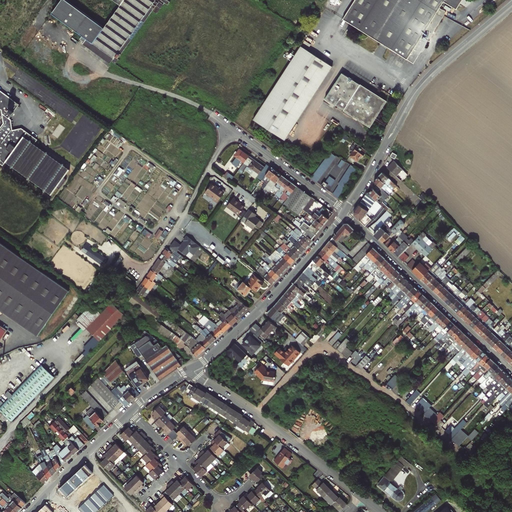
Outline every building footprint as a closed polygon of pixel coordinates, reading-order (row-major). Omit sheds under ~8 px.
[(61,0),(52,13),(87,40),(83,45),(108,64),(110,61),(114,64),(117,59),(155,7),(160,10),(164,3),(168,5),(171,0),(61,0)] [(451,6),(454,9),(460,0),(353,0),(342,18),(412,62),(445,11),(438,7),(439,5),(448,11),(451,6)] [(459,11),(472,0),(471,0),(461,0),(456,9),(459,11)] [(331,66),(299,46),(253,120),(285,140),(331,66)] [(347,77),(340,72),(334,82),(324,98),(335,105),(335,104),(370,125),(385,100),(351,79),(351,78),(347,76),(347,77)] [(0,162),(2,164),(5,161),(10,164),(11,164),(13,165),(12,166),(27,176),(27,175),(29,177),(43,187),(45,188),(45,189),(51,193),(56,185),(59,187),(66,178),(63,176),(69,168),(63,164),(63,165),(60,163),(61,163),(47,153),(44,152),(45,151),(33,143),(37,138),(8,118),(18,104),(0,91),(0,162)] [(58,137),(60,135),(59,135),(65,127),(60,124),(53,134),(58,137)] [(367,151),(357,144),(356,145),(354,144),(350,149),(354,152),(351,156),(358,160),(361,155),(363,157),(367,151)] [(244,163),(249,156),(240,149),(234,156),(237,159),(236,161),(239,164),(241,162),(244,163)] [(330,153),(311,178),(316,182),(335,156),(330,153)] [(244,163),(238,172),(242,174),(245,169),(252,174),(253,171),(258,175),(260,173),(264,167),(249,156),(244,163)] [(387,166),(396,175),(403,169),(395,159),(387,166)] [(264,167),(260,173),(265,177),(271,168),(266,164),(264,167)] [(357,169),(351,166),(338,185),(339,186),(333,195),(338,198),(357,169)] [(264,189),(267,185),(276,172),(271,168),(265,177),(262,181),(258,186),(263,190),(264,189)] [(250,176),(255,180),(258,175),(253,171),(252,174),(250,176)] [(227,172),(224,176),(231,181),(234,177),(227,172)] [(276,172),(267,185),(264,189),(269,193),(271,189),(281,175),(276,172)] [(382,173),(377,177),(392,191),(396,186),(382,173)] [(281,175),(271,189),(276,193),(286,179),(281,175)] [(329,177),(325,183),(328,185),(331,187),(335,181),(329,177)] [(392,191),(377,177),(374,181),(389,195),(390,194),(390,193),(392,191)] [(280,199),(281,197),(291,183),(286,179),(276,193),(275,195),(280,199)] [(291,183),(281,197),(286,200),(296,187),(291,183)] [(212,184),(205,193),(213,199),(212,200),(216,203),(225,192),(219,188),(218,189),(212,184)] [(391,215),(393,213),(383,203),(385,200),(378,194),(381,191),(376,186),(369,193),(376,201),(381,205),(387,211),(391,215)] [(296,187),(286,200),(284,204),(299,215),(303,210),(312,198),(296,187)] [(368,192),(358,205),(368,211),(376,201),(369,193),(368,192)] [(236,201),(233,198),(226,207),(238,216),(244,207),(236,201)] [(303,210),(305,212),(307,209),(308,210),(310,206),(311,207),(316,201),(312,198),(303,210)] [(381,205),(376,201),(368,211),(372,214),(373,214),(381,205)] [(354,211),(354,216),(360,221),(366,214),(368,211),(358,205),(354,211)] [(263,222),(255,217),(252,214),(253,212),(249,209),(241,220),(253,229),(255,226),(258,228),(263,222)] [(309,213),(308,214),(323,225),(328,219),(317,210),(314,213),(313,212),(311,215),(309,213)] [(391,215),(387,211),(377,221),(367,228),(373,234),(391,215)] [(379,239),(389,228),(386,225),(396,215),(393,213),(391,215),(373,234),(379,239)] [(323,225),(308,214),(304,219),(306,220),(308,222),(319,230),(323,225)] [(315,235),(301,224),(295,220),(293,223),(302,230),(301,232),(311,239),(315,235)] [(379,239),(383,243),(393,232),(395,234),(397,231),(404,223),(400,220),(391,229),(389,228),(379,239)] [(303,221),(301,224),(315,235),(319,230),(308,222),(307,224),(305,222),(303,221)] [(341,236),(343,234),(344,235),(346,233),(348,235),(353,229),(347,224),(344,224),(330,241),(344,253),(347,256),(350,252),(337,240),(341,236)] [(455,227),(447,236),(451,240),(459,231),(455,227)] [(156,235),(163,240),(166,235),(163,232),(164,231),(160,228),(156,235)] [(344,235),(343,234),(341,236),(345,240),(355,231),(353,229),(348,235),(346,233),(344,235)] [(314,241),(311,239),(301,232),(300,232),(298,234),(310,245),(314,241)] [(310,245),(298,234),(294,238),(306,249),(310,245)] [(398,237),(393,242),(388,247),(393,253),(399,246),(397,244),(401,239),(403,237),(401,234),(400,234),(398,237)] [(460,244),(466,237),(462,234),(456,241),(460,244)] [(192,258),(201,245),(186,235),(181,243),(175,239),(170,246),(178,251),(179,249),(192,258)] [(418,236),(412,242),(416,246),(416,247),(425,256),(432,249),(423,240),(422,240),(418,236)] [(294,238),(291,242),(302,253),(306,249),(294,238)] [(388,247),(393,242),(389,239),(384,244),(388,247)] [(344,253),(330,241),(326,245),(337,255),(339,253),(342,255),(344,253)] [(399,246),(393,253),(398,257),(403,252),(409,246),(404,241),(403,242),(399,246)] [(0,310),(37,337),(69,292),(0,242),(0,348),(1,348),(0,347),(0,339),(6,331),(0,326),(0,310)] [(302,253),(291,242),(287,246),(298,257),(302,253)] [(368,243),(352,260),(354,262),(356,264),(357,264),(362,259),(366,255),(373,248),(368,243)] [(295,261),(298,257),(287,246),(285,244),(284,244),(281,247),(283,250),(295,261)] [(326,245),(322,250),(329,257),(331,254),(338,260),(338,259),(340,261),(342,259),(340,257),(337,255),(326,245)] [(91,246),(86,253),(103,265),(108,258),(91,246)] [(467,247),(456,259),(460,262),(471,250),(467,247)] [(183,258),(175,251),(170,248),(169,249),(167,248),(163,254),(176,264),(180,259),(182,260),(183,258)] [(373,248),(366,255),(368,257),(364,260),(363,262),(364,262),(359,267),(361,269),(362,268),(363,266),(377,252),(373,248)] [(295,261),(283,250),(279,254),(291,265),(295,261)] [(329,257),(322,250),(318,255),(325,261),(334,270),(336,268),(333,265),(334,264),(327,259),(329,257)] [(271,261),(272,260),(263,251),(261,252),(266,256),(271,261)] [(369,264),(371,266),(381,255),(377,252),(363,266),(366,269),(368,267),(368,266),(369,264)] [(274,257),(287,269),(291,265),(279,254),(278,253),(274,257)] [(175,265),(176,264),(163,254),(160,257),(171,265),(175,268),(176,266),(175,265)] [(331,254),(329,257),(336,262),(338,260),(331,254)] [(318,255),(313,260),(320,267),(325,261),(318,255)] [(367,270),(371,273),(371,272),(384,259),(381,255),(371,266),(367,270)] [(283,273),(271,261),(266,256),(264,258),(270,264),(268,266),(280,277),(283,273)] [(283,273),(287,269),(274,257),(274,256),(273,257),(274,259),(273,261),(272,260),(271,261),(283,273)] [(157,262),(164,267),(167,270),(171,265),(160,257),(157,262)] [(374,277),(388,262),(384,259),(371,272),(371,273),(370,273),(374,277)] [(456,259),(448,267),(450,269),(452,270),(454,268),(460,262),(456,259)] [(320,267),(313,260),(308,266),(318,275),(325,281),(327,278),(330,275),(320,267)] [(159,274),(164,267),(157,262),(152,269),(159,274)] [(374,277),(378,281),(392,266),(388,262),(374,277)] [(419,263),(412,271),(413,271),(416,275),(421,279),(427,272),(428,271),(419,263)] [(276,281),(280,277),(268,266),(264,270),(276,281)] [(315,278),(318,275),(308,266),(303,272),(316,283),(318,285),(319,285),(321,283),(315,278)] [(392,266),(378,281),(377,281),(381,284),(385,280),(395,269),(392,266)] [(442,268),(440,266),(425,283),(429,287),(442,273),(446,269),(444,267),(442,268)] [(159,274),(152,269),(147,277),(153,281),(155,280),(157,281),(160,277),(161,278),(162,277),(159,274)] [(276,281),(264,270),(261,272),(258,269),(256,271),(257,271),(272,284),(276,281)] [(390,279),(392,281),(400,274),(395,269),(385,280),(381,284),(383,287),(385,285),(390,279)] [(313,286),(316,283),(303,272),(298,277),(304,283),(307,285),(310,283),(313,286)] [(442,273),(429,287),(433,290),(442,280),(440,278),(444,274),(442,273)] [(400,274),(392,281),(387,287),(392,291),(404,278),(400,274)] [(259,286),(260,287),(264,283),(254,275),(246,284),(251,288),(255,291),(259,286)] [(369,275),(360,284),(362,287),(368,280),(369,281),(372,277),(369,275)] [(436,294),(448,282),(450,280),(446,276),(442,280),(433,290),(436,294)] [(152,284),(153,281),(147,277),(142,284),(148,289),(150,290),(154,285),(152,284)] [(302,285),(304,283),(298,277),(294,283),(305,293),(308,290),(302,285)] [(246,284),(239,278),(232,287),(236,290),(236,289),(245,295),(251,288),(246,284)] [(400,288),(401,290),(409,282),(404,278),(392,291),(390,293),(387,296),(388,297),(389,296),(390,297),(394,293),(395,293),(400,288)] [(406,295),(414,287),(409,282),(401,290),(397,295),(390,302),(393,304),(399,297),(399,298),(404,293),(406,295)] [(441,298),(450,288),(447,285),(449,283),(448,282),(436,294),(441,298)] [(489,285),(486,282),(478,290),(481,293),(489,285)] [(309,297),(305,293),(294,283),(289,289),(298,297),(301,300),(304,297),(307,299),(309,297)] [(146,292),(148,289),(142,284),(137,292),(146,299),(149,295),(146,292)] [(445,302),(454,292),(452,289),(454,288),(452,286),(450,288),(441,298),(445,302)] [(418,291),(414,287),(406,295),(401,300),(397,305),(399,307),(402,304),(403,302),(404,302),(409,297),(410,299),(418,291)] [(284,295),(293,303),(298,297),(289,289),(284,295)] [(456,290),(454,292),(445,302),(449,305),(458,295),(455,293),(457,291),(456,290)] [(422,295),(418,291),(410,299),(405,305),(406,306),(408,305),(412,301),(415,303),(422,295)] [(452,309),(462,299),(459,297),(462,293),(461,292),(460,293),(458,295),(449,305),(452,309)] [(134,294),(130,300),(144,311),(148,304),(134,294)] [(249,308),(231,295),(230,296),(238,303),(233,308),(232,307),(229,311),(232,313),(238,318),(249,308)] [(290,306),(293,303),(284,295),(279,300),(293,312),(295,310),(290,306)] [(426,299),(422,295),(415,303),(411,307),(412,308),(409,312),(411,315),(415,311),(417,309),(426,299)] [(372,303),(375,306),(382,299),(379,296),(372,303)] [(456,313),(466,303),(463,300),(466,297),(465,296),(462,299),(452,309),(456,313)] [(403,302),(402,304),(404,306),(405,305),(410,299),(409,297),(404,302),(403,302)] [(88,352),(124,315),(110,303),(107,306),(99,299),(95,303),(94,301),(77,320),(95,336),(84,348),(88,352)] [(430,302),(426,299),(417,309),(419,311),(417,313),(416,314),(413,316),(415,318),(417,316),(420,312),(430,302)] [(291,314),(293,312),(279,300),(273,306),(282,313),(286,309),(291,314)] [(460,317),(470,307),(467,304),(469,302),(468,301),(466,303),(456,313),(460,317)] [(430,302),(420,312),(422,314),(419,317),(421,319),(424,316),(434,306),(430,302)] [(472,305),(470,307),(460,317),(465,321),(474,311),(472,308),(473,306),(472,305)] [(228,310),(223,315),(221,313),(222,311),(215,306),(212,309),(221,316),(225,319),(230,326),(238,318),(232,313),(229,311),(228,310)] [(284,315),(282,313),(273,306),(266,313),(278,323),(284,315)] [(438,310),(434,306),(424,316),(427,318),(424,322),(425,323),(426,322),(428,320),(438,310)] [(468,324),(478,314),(475,312),(477,310),(476,309),(474,311),(465,321),(468,324)] [(432,324),(442,313),(438,310),(428,320),(430,322),(429,324),(430,326),(432,324)] [(446,317),(442,313),(432,324),(434,326),(432,328),(432,327),(430,329),(431,330),(428,332),(429,334),(434,329),(436,327),(446,317)] [(472,328),(482,318),(479,316),(481,314),(480,313),(478,314),(468,324),(472,328)] [(286,317),(284,315),(278,323),(279,324),(286,317)] [(218,326),(223,332),(230,326),(225,319),(221,316),(219,319),(223,322),(218,326)] [(476,332),(486,322),(483,320),(485,318),(484,316),(482,318),(472,328),(476,332)] [(450,321),(446,317),(436,327),(438,329),(436,331),(438,333),(440,331),(450,321)] [(261,334),(265,338),(272,331),(273,332),(277,327),(268,319),(264,324),(261,328),(258,331),(262,333),(261,334)] [(209,332),(216,339),(223,332),(218,326),(214,323),(210,320),(204,327),(209,332)] [(399,328),(403,324),(398,320),(397,322),(394,324),(398,328),(399,328)] [(480,335),(490,326),(487,323),(489,321),(488,320),(486,322),(476,332),(480,335)] [(454,325),(450,321),(440,331),(442,333),(440,335),(442,337),(454,325)] [(492,323),(490,326),(480,335),(484,339),(498,324),(495,321),(492,323)] [(258,337),(261,334),(262,333),(258,331),(261,328),(256,323),(249,329),(254,334),(258,337)] [(500,325),(498,324),(484,339),(488,343),(504,326),(503,324),(500,327),(499,326),(500,325)] [(445,342),(458,329),(454,325),(442,337),(445,339),(443,341),(445,343),(445,342)] [(506,327),(504,326),(488,343),(492,347),(505,333),(503,331),(506,327)] [(325,331),(321,328),(316,333),(310,340),(314,343),(320,337),(325,331)] [(190,350),(196,357),(206,348),(195,339),(182,329),(180,331),(192,341),(193,341),(197,344),(190,350)] [(444,347),(446,349),(462,332),(458,329),(445,342),(447,344),(444,347)] [(211,343),(216,339),(209,332),(208,332),(206,330),(204,332),(201,334),(211,343)] [(325,331),(320,337),(322,340),(329,332),(326,330),(325,331)] [(309,337),(303,332),(296,339),(302,345),(305,341),(309,337)] [(462,332),(446,349),(448,351),(452,347),(453,346),(455,347),(466,336),(462,332)] [(496,351),(509,337),(505,333),(492,347),(496,351)] [(211,343),(201,334),(199,336),(195,339),(206,348),(211,343)] [(254,334),(252,336),(260,344),(263,341),(258,337),(254,334)] [(403,337),(400,335),(398,338),(397,337),(392,342),(395,345),(403,337)] [(138,358),(142,355),(141,354),(146,351),(153,345),(147,337),(145,336),(131,346),(138,358)] [(246,341),(243,344),(253,353),(261,344),(260,344),(252,336),(247,341),(246,341)] [(462,348),(470,340),(466,336),(455,347),(454,349),(456,351),(460,346),(462,348)] [(329,342),(332,345),(337,340),(334,337),(329,342)] [(511,341),(511,340),(509,337),(496,351),(500,354),(511,342),(511,341)] [(341,344),(337,349),(338,350),(342,345),(345,347),(346,347),(350,342),(346,338),(341,344)] [(459,355),(461,357),(474,344),(470,340),(462,348),(457,353),(453,357),(455,359),(459,355)] [(504,358),(511,349),(511,343),(511,342),(500,354),(504,358)] [(142,355),(160,381),(181,366),(180,364),(183,362),(181,358),(167,346),(164,346),(161,348),(158,343),(153,346),(153,345),(146,351),(141,354),(142,355)] [(251,358),(235,343),(226,353),(231,358),(232,356),(238,362),(237,364),(240,368),(248,361),(251,358)] [(462,364),(478,347),(474,344),(461,357),(458,360),(462,364)] [(280,348),(275,354),(289,366),(300,353),(292,345),(285,353),(280,348)] [(341,352),(347,358),(352,353),(346,347),(345,347),(341,352)] [(481,351),(478,347),(462,364),(464,366),(467,362),(472,357),(474,359),(481,351)] [(474,359),(469,364),(465,367),(470,372),(471,370),(486,355),(481,351),(474,359)] [(490,359),(486,355),(471,370),(472,371),(474,370),(475,371),(481,365),(482,366),(490,359)] [(248,361),(240,368),(243,371),(254,360),(251,358),(248,361)] [(487,370),(494,363),(490,359),(482,366),(480,369),(482,371),(477,376),(476,377),(478,379),(480,377),(487,370)] [(103,374),(112,383),(124,372),(116,360),(103,374)] [(494,363),(487,370),(488,371),(483,376),(486,379),(498,366),(494,363)] [(19,386),(32,400),(54,377),(40,364),(19,386)] [(133,368),(143,383),(149,379),(139,364),(133,368)] [(263,365),(255,372),(262,379),(264,379),(264,380),(269,381),(269,380),(275,381),(276,372),(270,371),(267,371),(266,370),(267,369),(263,365)] [(474,370),(472,371),(473,372),(472,374),(473,376),(475,374),(480,369),(482,366),(481,365),(475,371),(474,370)] [(498,366),(486,379),(488,380),(487,382),(489,384),(490,382),(502,370),(498,366)] [(137,387),(143,383),(133,368),(127,371),(137,387)] [(488,371),(487,370),(480,377),(484,381),(486,379),(483,376),(488,371)] [(502,370),(490,382),(494,386),(495,385),(506,374),(502,370)] [(387,383),(393,389),(396,385),(401,380),(394,374),(387,383)] [(509,377),(506,374),(495,385),(496,386),(491,392),(493,394),(509,377)] [(487,407),(496,398),(511,381),(511,379),(509,377),(493,394),(483,404),(487,407)] [(120,402),(98,379),(91,387),(112,409),(120,402)] [(511,381),(496,398),(496,399),(497,399),(498,400),(500,399),(501,400),(511,388),(511,381)] [(200,387),(197,385),(195,387),(192,391),(191,393),(195,395),(194,397),(202,402),(202,401),(207,394),(203,391),(200,389),(200,387)] [(0,406),(0,411),(11,422),(32,400),(19,386),(0,406)] [(67,391),(72,396),(76,392),(71,387),(67,391)] [(119,387),(117,389),(123,395),(130,403),(136,397),(139,395),(133,387),(129,391),(125,387),(122,390),(119,387)] [(503,406),(511,395),(511,388),(501,400),(499,402),(503,406)] [(85,392),(81,397),(91,407),(103,419),(107,415),(85,392)] [(211,395),(208,393),(207,394),(202,401),(211,407),(218,397),(214,395),(213,396),(211,395)] [(125,407),(130,403),(123,395),(119,400),(125,407)] [(511,403),(511,395),(503,406),(500,408),(504,411),(507,409),(507,408),(511,403)] [(220,412),(225,404),(222,402),(221,401),(222,400),(218,397),(211,407),(220,412)] [(229,418),(235,409),(231,406),(230,407),(229,406),(225,404),(220,412),(229,418)] [(423,405),(417,411),(421,414),(426,408),(423,405)] [(158,421),(168,412),(169,411),(167,408),(165,409),(162,406),(154,413),(156,415),(154,417),(158,421)] [(93,429),(104,420),(103,419),(91,407),(85,413),(86,415),(83,418),(93,429)] [(423,414),(431,421),(437,415),(429,407),(423,414)] [(239,411),(235,409),(229,418),(238,424),(243,417),(243,416),(240,414),(239,413),(239,411)] [(170,415),(168,412),(158,421),(156,423),(160,427),(162,425),(164,427),(172,420),(168,417),(170,415)] [(250,422),(247,420),(243,417),(238,424),(237,425),(246,430),(246,429),(249,431),(255,423),(251,421),(250,422)] [(56,423),(80,448),(89,441),(80,432),(74,437),(70,432),(71,431),(59,418),(55,421),(56,423)] [(165,431),(169,436),(170,435),(180,425),(177,422),(175,424),(172,420),(164,427),(166,429),(165,431)] [(49,426),(69,447),(75,453),(80,448),(56,423),(55,421),(49,426)] [(451,432),(455,435),(464,425),(461,422),(451,432)] [(122,434),(127,440),(129,438),(138,430),(135,427),(133,429),(130,426),(122,434)] [(182,441),(193,431),(191,428),(189,430),(186,426),(178,433),(181,435),(179,437),(182,441)] [(138,430),(129,438),(135,444),(145,433),(143,431),(141,433),(138,430)] [(189,444),(191,446),(198,439),(194,435),(196,434),(193,431),(182,441),(186,446),(189,444)] [(216,440),(224,449),(233,440),(223,433),(221,431),(217,435),(219,437),(216,440)] [(135,444),(140,450),(149,442),(146,438),(148,436),(145,433),(135,444)] [(460,446),(463,449),(472,438),(469,435),(460,446)] [(149,442),(140,450),(146,455),(154,447),(151,444),(154,442),(151,439),(149,442)] [(224,449),(216,440),(213,443),(215,445),(212,448),(220,456),(226,451),(224,449)] [(112,443),(110,446),(120,456),(125,451),(121,446),(117,442),(114,445),(112,443)] [(475,448),(470,443),(464,448),(470,453),(475,448)] [(120,456),(110,446),(107,448),(109,451),(106,453),(116,464),(122,458),(120,456)] [(75,453),(69,447),(62,452),(59,449),(57,450),(55,449),(62,465),(75,453)] [(154,447),(146,455),(144,457),(149,463),(157,455),(154,452),(157,450),(154,447)] [(286,462),(288,464),(291,459),(288,457),(291,453),(283,447),(280,451),(280,452),(281,452),(280,454),(278,454),(274,460),(282,466),(286,462)] [(212,464),(218,458),(210,449),(207,453),(205,450),(202,453),(212,464)] [(56,471),(61,466),(57,459),(55,459),(53,455),(52,456),(49,450),(46,451),(47,453),(50,458),(56,471)] [(116,464),(106,453),(103,456),(105,458),(102,462),(110,470),(116,464)] [(199,460),(207,469),(212,464),(202,453),(199,455),(202,458),(199,460)] [(52,476),(56,471),(50,458),(48,459),(45,454),(42,456),(52,476)] [(160,458),(157,455),(149,463),(147,465),(152,471),(161,463),(158,460),(160,458)] [(38,458),(41,465),(48,480),(52,476),(42,456),(38,458)] [(385,490),(396,499),(397,499),(398,500),(399,500),(401,499),(402,499),(403,498),(403,497),(404,495),(404,494),(403,493),(402,491),(401,491),(391,483),(404,466),(408,469),(411,464),(401,456),(378,485),(385,491),(385,490)] [(8,463),(11,465),(13,468),(17,464),(12,459),(8,463)] [(209,472),(207,469),(199,460),(196,463),(198,466),(195,469),(203,477),(209,472)] [(161,463),(152,471),(150,473),(156,479),(164,471),(161,467),(163,466),(161,463)] [(41,473),(38,477),(45,483),(48,480),(41,465),(37,470),(41,473)] [(258,482),(264,476),(261,473),(263,472),(258,467),(251,474),(252,476),(251,477),(254,480),(256,479),(258,482)] [(315,475),(319,478),(323,473),(318,470),(315,475)] [(45,483),(38,477),(32,472),(31,473),(33,475),(31,477),(41,487),(45,483)] [(20,474),(25,478),(38,491),(41,487),(31,477),(29,476),(27,478),(22,473),(20,474)] [(130,479),(141,490),(145,486),(143,484),(145,482),(143,480),(138,475),(134,478),(133,477),(130,479)] [(179,480),(187,488),(189,491),(195,485),(187,477),(183,480),(181,477),(179,480)] [(20,482),(23,485),(34,495),(38,491),(25,478),(20,482)] [(316,489),(323,497),(332,489),(328,485),(327,486),(326,485),(323,482),(322,483),(318,478),(316,479),(312,484),(316,489)] [(129,483),(126,487),(132,494),(135,492),(136,494),(141,490),(130,479),(127,482),(129,483)] [(171,483),(181,494),(187,488),(179,480),(176,483),(174,480),(171,483)] [(175,499),(181,494),(171,483),(168,486),(170,488),(167,491),(175,499)] [(271,490),(264,484),(263,485),(261,484),(258,487),(258,488),(256,490),(261,496),(264,493),(266,496),(271,490)] [(19,489),(30,499),(34,495),(23,485),(19,489)] [(26,504),(30,499),(19,489),(18,488),(16,491),(14,490),(13,491),(14,492),(26,504)] [(338,497),(335,495),(334,494),(335,492),(332,489),(323,497),(331,504),(332,503),(338,497)] [(259,498),(261,496),(256,490),(254,492),(252,491),(249,494),(250,496),(249,497),(255,504),(260,499),(259,498)] [(2,491),(0,493),(0,495),(17,511),(18,511),(22,508),(10,497),(9,498),(2,491)] [(14,492),(10,497),(22,508),(26,504),(14,492)] [(426,511),(441,500),(435,493),(412,511),(426,511)] [(160,501),(167,510),(173,504),(163,494),(161,496),(163,498),(160,501)] [(17,511),(0,495),(0,503),(3,506),(9,511),(17,511)] [(340,511),(347,504),(344,501),(342,500),(344,499),(340,495),(338,497),(332,503),(340,511)] [(243,499),(242,497),(239,500),(240,502),(238,504),(244,510),(246,508),(247,509),(251,504),(245,497),(243,499)] [(154,502),(152,504),(159,511),(164,511),(167,510),(160,501),(156,504),(154,502)] [(147,510),(148,511),(159,511),(152,504),(150,502),(147,505),(149,507),(147,510)]
